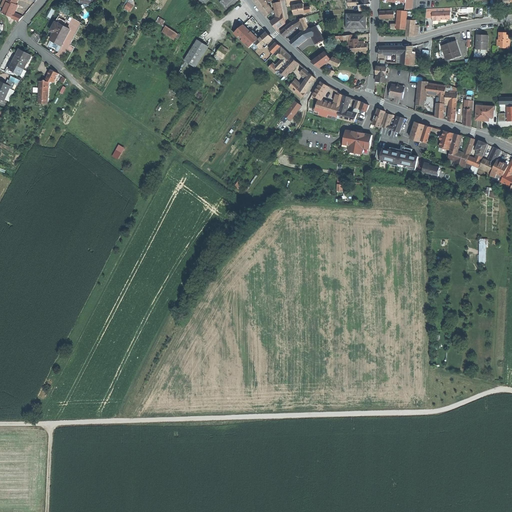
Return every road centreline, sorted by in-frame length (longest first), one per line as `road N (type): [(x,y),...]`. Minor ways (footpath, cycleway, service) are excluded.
road 1 (unclassified): [(0,424),(431,411),(511,389)]
road 2 (track): [(247,195),(62,68)]
road 3 (tertiary): [(247,0),(321,76),(367,99)]
road 4 (tertiary): [(367,99),(511,148)]
road 5 (residential): [(374,39),(408,42),(511,19)]
